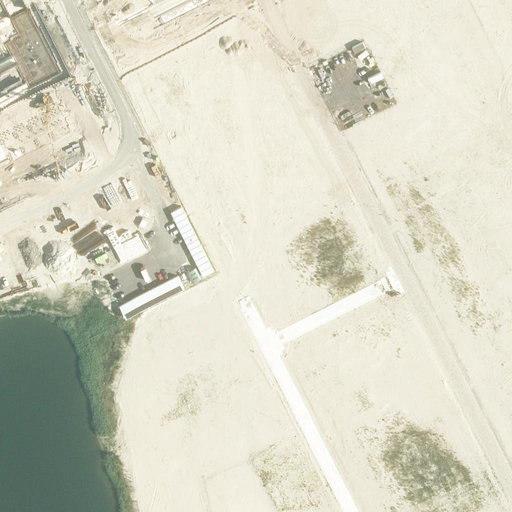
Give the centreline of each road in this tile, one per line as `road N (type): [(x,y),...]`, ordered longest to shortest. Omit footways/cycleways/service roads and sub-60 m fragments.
road 1 (residential): [(264,0),(511,490)]
road 2 (tertiary): [(0,116),(228,0)]
road 3 (residential): [(432,0),(511,162)]
road 4 (tertiary): [(126,0),(0,62)]
